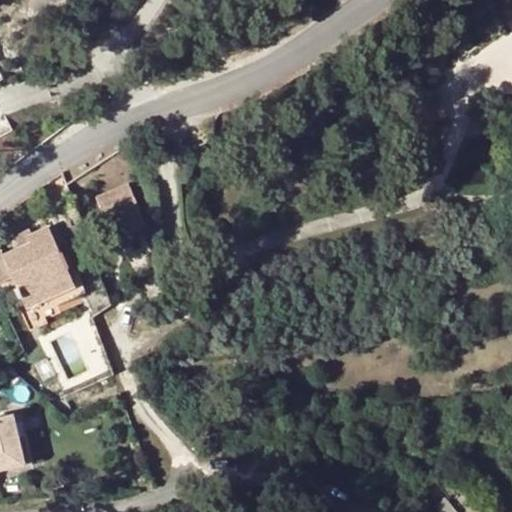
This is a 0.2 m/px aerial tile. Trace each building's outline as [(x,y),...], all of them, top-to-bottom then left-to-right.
[(128,187),(97,200),(112,244),(146,231),(128,187)] [(77,275),(97,267),(89,245),(64,256),(61,252),(59,253),(50,230),(30,239),(33,246),(4,259),(2,254),(0,255),(0,285),(13,280),(17,289),(13,292),(17,303),(22,301),(26,309),(19,312),(28,334),(45,326),(43,320),(51,317),(51,319),(60,315),(58,309),(87,297),(77,275)] [(21,411),(12,412),(21,462),(31,460),(21,411)] [(0,466),(21,462),(12,412),(0,414),(0,466)] [(460,511),(446,496),(432,508),(435,511),(460,511)]
